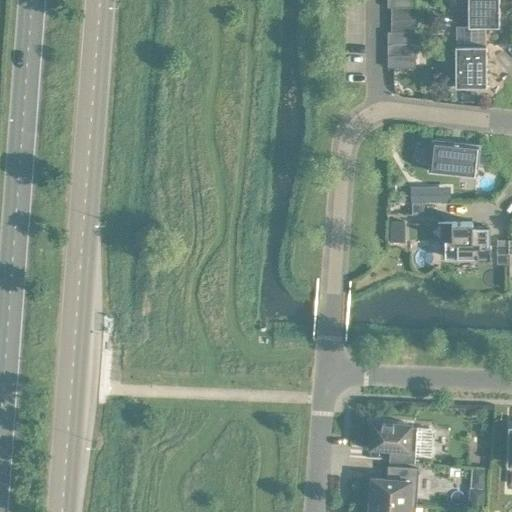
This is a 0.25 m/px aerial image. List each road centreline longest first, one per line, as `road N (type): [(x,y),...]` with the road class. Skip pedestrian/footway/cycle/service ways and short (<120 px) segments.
road 1 (primary): [(62,511),(100,0)]
road 2 (primary): [(31,0),(0,400)]
road 3 (residential): [(329,374),(346,148),(376,115)]
road 4 (residential): [(511,381),(329,374)]
road 5 (residential): [(329,374),(314,511)]
road 6 (residential): [(376,115),(511,125)]
